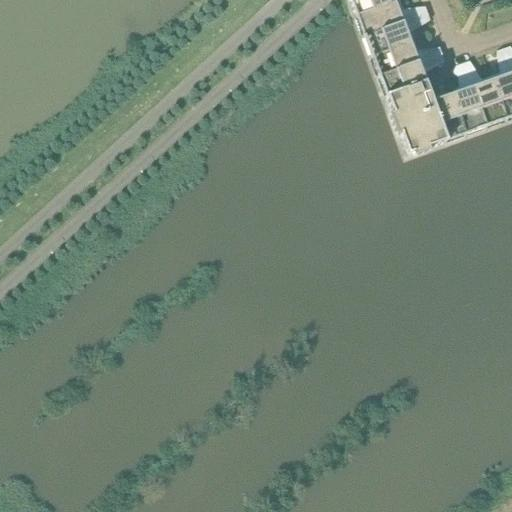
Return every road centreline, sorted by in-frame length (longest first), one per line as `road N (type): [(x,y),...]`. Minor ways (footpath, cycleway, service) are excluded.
road 1 (residential): [(0,270),(298,0)]
road 2 (residential): [(434,0),(453,56),(511,35)]
